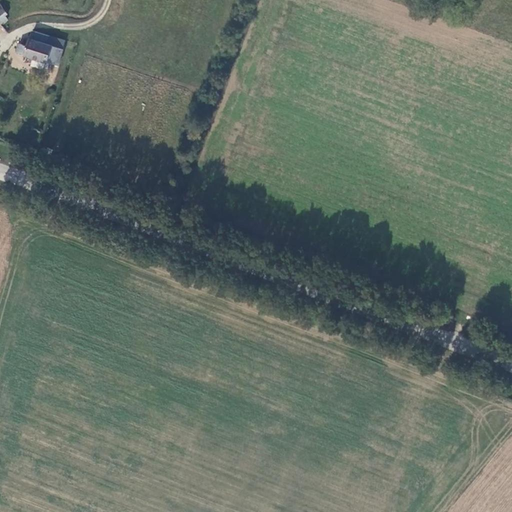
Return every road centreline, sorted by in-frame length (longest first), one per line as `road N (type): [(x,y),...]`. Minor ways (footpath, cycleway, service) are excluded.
road 1 (unclassified): [(511,364),(0,171)]
road 2 (track): [(0,49),(13,33),(35,26),(85,25),(106,0)]
